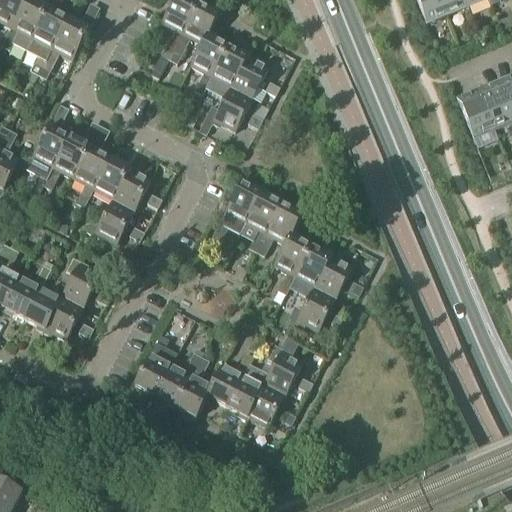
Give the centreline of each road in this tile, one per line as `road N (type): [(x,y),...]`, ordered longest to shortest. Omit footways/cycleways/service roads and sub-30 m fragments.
road 1 (residential): [(0,357),(83,391),(154,270),(200,169),(75,101),(123,9),(106,0)]
road 2 (tertiary): [(511,410),(334,0)]
